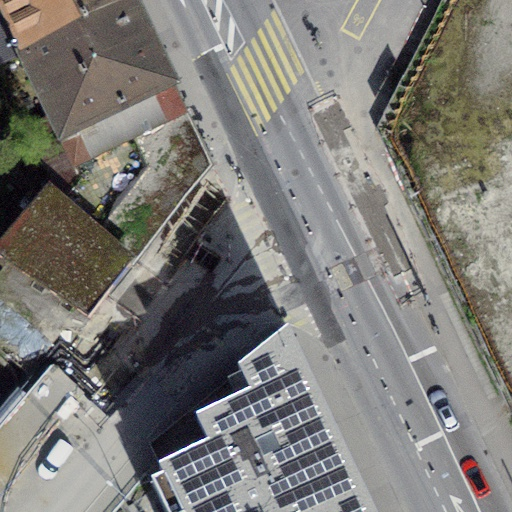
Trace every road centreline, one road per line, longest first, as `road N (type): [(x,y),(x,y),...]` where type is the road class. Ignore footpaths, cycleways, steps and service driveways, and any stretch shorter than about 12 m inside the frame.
road 1 (residential): [(293,160),(256,248),(37,511)]
road 2 (primary): [(293,160),(470,511)]
